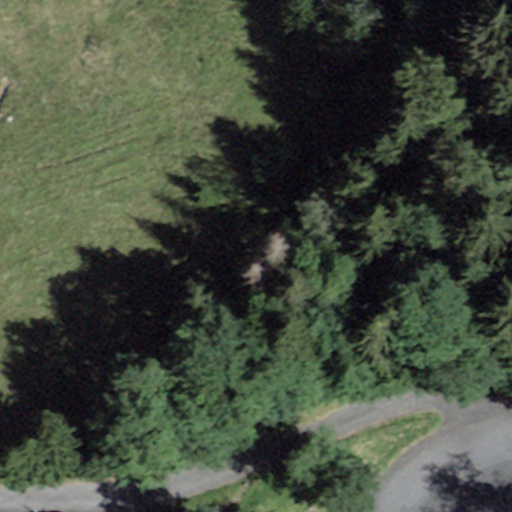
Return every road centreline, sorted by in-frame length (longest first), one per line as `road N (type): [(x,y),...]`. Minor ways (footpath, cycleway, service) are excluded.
road 1 (track): [(490,439),(463,405),(383,401),(170,482),(0,495)]
road 2 (unclassified): [(511,439),(490,439),(429,466),(380,511)]
